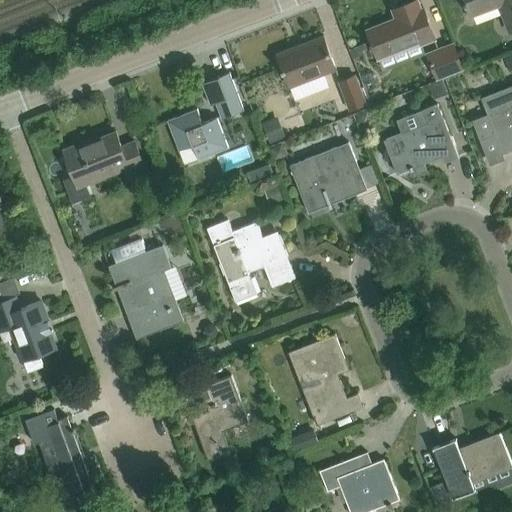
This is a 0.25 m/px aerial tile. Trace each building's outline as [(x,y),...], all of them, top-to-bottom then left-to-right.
[(370,42),(371,46),(373,45),(378,57),(421,41),(421,43),(435,38),(423,8),(421,8),(417,0),(415,0),(393,9),(396,18),(367,29),(372,41),(370,42)] [(511,0),(464,0),(466,4),(468,4),(472,14),(499,3),(510,32),(511,30),(511,0)] [(277,53),(290,86),(336,68),(324,36),(299,45),(300,48),(279,56),(278,53),(277,53)] [(430,60),(437,79),(463,69),(453,43),(438,49),(441,56),(430,60)] [(216,102),(221,117),(243,108),(229,72),(202,83),(210,104),(216,102)] [(356,75),(341,81),(351,108),(367,102),(356,75)] [(488,115),(473,121),(480,140),(496,134),(503,153),(511,149),(511,84),(481,97),(488,115)] [(402,131),(383,139),(397,173),(410,169),(410,170),(413,169),(415,174),(416,174),(413,167),(443,155),(445,162),(459,157),(437,103),(398,119),(402,131)] [(167,120),(179,149),(194,144),(199,158),(228,147),(216,117),(203,122),(197,109),(167,120)] [(73,202),(91,196),(86,184),(128,168),(130,174),(145,168),(134,141),(121,146),(115,131),(90,141),(89,139),(63,149),(73,174),(64,178),(73,202)] [(312,155),(290,164),(309,212),(322,207),(320,203),(327,200),(330,208),(333,206),(330,199),(353,190),(354,194),(367,189),(360,169),(348,141),(312,155)] [(208,228),(228,281),(236,300),(257,292),(248,271),(264,265),(272,286),(296,276),(279,234),(264,240),(256,221),(233,230),(229,220),(208,228)] [(130,250),(147,246),(145,237),(128,240),(130,250)] [(172,266),(163,244),(109,265),(116,285),(113,286),(114,290),(118,288),(136,337),(184,319),(164,269),(172,266)] [(15,296),(0,302),(0,330),(11,326),(28,371),(43,365),(39,354),(56,348),(50,332),(49,331),(46,322),(48,321),(41,301),(19,309),(15,296)] [(288,351),(317,424),(363,406),(358,392),(347,396),(340,379),(334,381),(332,375),(349,368),(335,333),(288,351)] [(208,460),(231,451),(222,429),(248,419),(231,374),(183,392),(188,405),(204,399),(208,409),(192,415),(208,460)] [(58,421),(35,430),(39,442),(55,487),(61,501),(63,507),(72,504),(97,495),(83,458),(85,457),(73,426),(71,427),(67,415),(57,419),(58,421)] [(291,437),(295,448),(318,439),(314,429),(291,437)] [(433,447),(453,497),(476,488),(473,481),(511,465),(511,461),(500,432),(499,432),(499,433),(473,443),(474,446),(463,450),(462,448),(459,449),(456,439),(457,439),(456,438),(433,447)] [(367,451),(320,470),(328,490),(341,485),(352,511),(364,511),(400,498),(384,458),(372,463),(367,451)]
